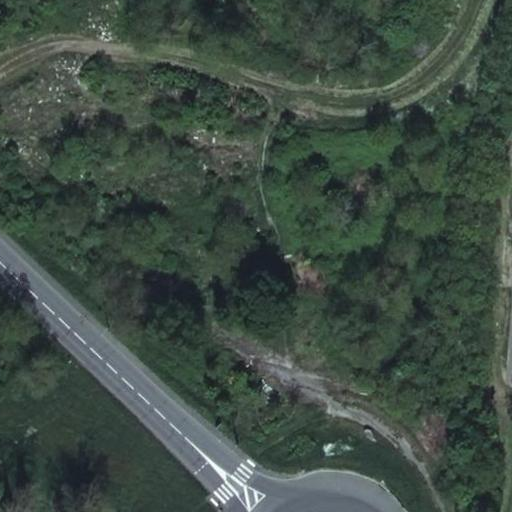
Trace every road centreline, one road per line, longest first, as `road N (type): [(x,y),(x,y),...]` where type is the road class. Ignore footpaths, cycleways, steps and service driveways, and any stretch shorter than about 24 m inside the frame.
road 1 (residential): [(275,508),(226,476),(0,261)]
road 2 (track): [(0,74),(74,44),(143,45),(292,81)]
